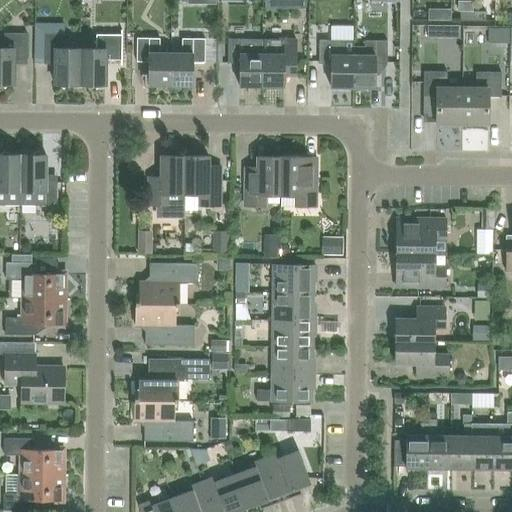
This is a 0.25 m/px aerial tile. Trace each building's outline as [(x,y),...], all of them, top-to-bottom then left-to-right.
[(472,21),(472,12),(460,12),(460,21),(472,21)] [(472,21),(485,21),(485,12),(472,12),(472,21)] [(3,48),(0,48),(0,84),(13,84),(13,59),(26,59),(27,34),(4,34),(3,48)] [(79,85),(80,49),(64,49),(64,34),(43,34),(43,59),(54,59),(54,85),(79,85)] [(80,49),(79,85),(104,85),(105,60),(116,60),(116,35),(95,35),(95,49),(80,49)] [(169,86),(170,53),(159,53),(159,39),(136,38),(135,62),(147,63),(147,86),(169,86)] [(170,53),(169,86),(191,86),(192,63),(204,63),(204,39),(181,39),(181,53),(170,53)] [(261,40),(239,40),(227,39),(227,63),(239,64),(238,87),(260,87),(261,40)] [(295,40),(283,40),(261,40),(260,87),(283,87),(283,64),(295,64),(295,40)] [(352,55),(342,55),(342,41),(318,40),(318,64),(330,65),(329,88),(352,88),(352,55)] [(352,55),(352,88),(374,88),(374,65),(386,65),(386,41),(363,41),(363,46),(352,46),(352,55)] [(461,124),(462,85),(436,85),(436,72),(423,72),(423,97),(436,97),(435,123),(461,124)] [(462,85),(461,124),(487,124),(488,97),(500,97),(501,73),(487,73),(487,86),(462,85)] [(0,204),(19,205),(20,155),(0,154),(0,204)] [(19,205),(44,205),(56,205),(56,181),(45,180),(45,155),(20,155),(19,205)] [(184,156),(160,156),(160,177),(148,177),(148,205),(160,206),(160,213),(184,214),(184,195),(184,156)] [(220,166),(208,166),(208,157),(184,156),(184,195),(199,195),(198,206),(219,206),(220,166)] [(280,196),(280,157),(257,157),(256,178),(244,178),(244,206),(265,207),(265,195),(280,196)] [(316,158),(304,158),(280,157),(280,196),(295,196),(294,207),(315,207),(316,158)] [(445,219),(417,219),(396,219),(396,253),(445,253),(445,219)] [(476,234),(478,259),(489,258),(488,233),(476,234)] [(445,288),(445,253),(396,253),(395,287),(445,288)] [(22,299),(64,299),(65,275),(35,274),(35,263),(5,263),(5,280),(8,280),(8,299),(22,299)] [(175,304),(175,306),(178,306),(179,283),(197,284),(198,264),(149,263),(148,282),(139,282),(138,302),(138,304),(175,304)] [(272,293),(312,293),(312,277),(315,277),(315,266),(272,265),(272,293)] [(312,309),(312,293),(272,293),(272,320),(314,320),(314,309),(312,309)] [(64,324),(64,299),(22,299),(22,318),(5,318),(4,335),(34,335),(35,324),(64,324)] [(138,304),(138,302),(135,302),(135,326),(145,326),(144,345),(193,346),(193,326),(175,325),(175,306),(175,304),(138,304)] [(489,324),(490,306),(474,306),(474,324),(489,324)] [(395,342),(433,342),(433,329),(444,329),(445,308),(416,308),(416,320),(395,319),(395,342)] [(314,331),(314,320),(272,320),(271,347),(311,347),(312,331),(314,331)] [(490,344),(491,327),(473,326),(473,343),(490,344)] [(433,355),(433,342),(395,342),(394,363),(416,364),(415,376),(448,376),(448,355),(433,355)] [(311,363),(311,347),(271,347),(271,374),(314,374),(314,363),(311,363)] [(63,401),(64,369),(35,369),(35,355),(4,355),(4,384),(20,384),(20,401),(63,401)] [(134,398),(134,400),(177,400),(178,379),(196,380),(208,380),(209,360),(197,360),(148,359),(148,378),(138,378),(137,398),(134,398)] [(211,359),(211,374),(227,374),(227,359),(211,359)] [(313,385),(314,374),(271,374),(271,390),(256,390),(256,401),(311,402),(311,385),(313,385)] [(177,402),(177,400),(134,400),(134,422),(144,422),(143,441),(192,442),(192,422),(174,421),(174,402),(177,402)] [(295,416),(310,415),(310,405),(295,405),(295,416)] [(511,412),(506,412),(506,424),(492,424),(492,469),(511,468),(511,412)] [(427,423),(427,468),(449,468),(449,436),(435,435),(436,420),(427,419),(427,423)] [(310,420),(286,420),(286,432),(310,432),(310,420)] [(210,442),(227,443),(228,421),(211,421),(210,442)] [(393,440),(393,466),(405,466),(405,468),(427,468),(427,423),(419,423),(419,435),(405,435),(405,440),(393,440)] [(470,469),(471,424),(462,424),(462,436),(449,436),(449,468),(470,469)] [(492,469),(492,424),(471,424),(470,469),(492,469)] [(20,475),(63,475),(63,451),(33,450),(33,439),(3,439),(3,455),(20,455),(20,475)] [(264,458),(280,502),(292,497),(290,491),(310,483),(298,451),(282,457),(280,452),(264,458)] [(268,506),(280,502),(264,458),(247,464),(249,469),(234,474),(246,507),(266,499),(268,506)] [(232,511),(246,507),(234,474),(219,480),(217,476),(201,482),(212,511),(232,511)] [(63,475),(20,475),(5,475),(5,494),(3,494),(3,511),(33,511),(33,500),(62,500),(63,475)] [(212,511),(201,482),(185,488),(186,492),(171,498),(176,511),(212,511)] [(176,511),(171,498),(156,504),(155,499),(138,506),(140,511),(176,511)]
